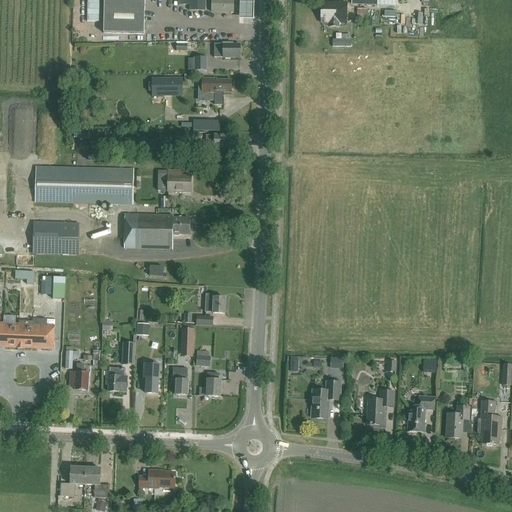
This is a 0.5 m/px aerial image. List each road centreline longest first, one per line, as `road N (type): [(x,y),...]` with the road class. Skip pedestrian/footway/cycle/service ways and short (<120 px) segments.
road 1 (tertiary): [(254,433),(266,0)]
road 2 (tertiary): [(511,486),(269,448)]
road 3 (tertiary): [(240,446),(0,435)]
